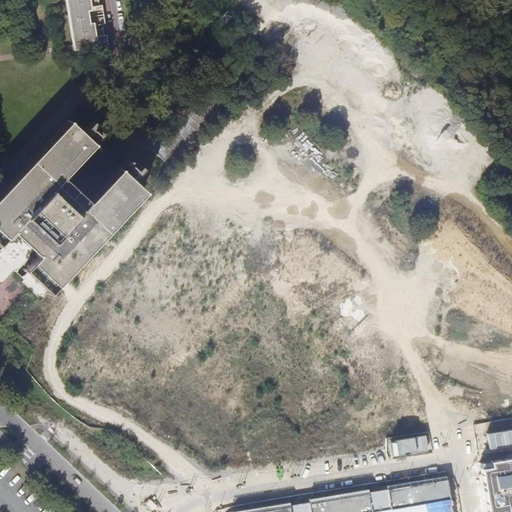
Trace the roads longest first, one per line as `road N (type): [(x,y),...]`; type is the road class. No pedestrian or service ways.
road 1 (residential): [(467,511),(458,455),(190,501),(182,511)]
road 2 (residential): [(0,180),(119,55)]
road 3 (residential): [(108,511),(0,410)]
